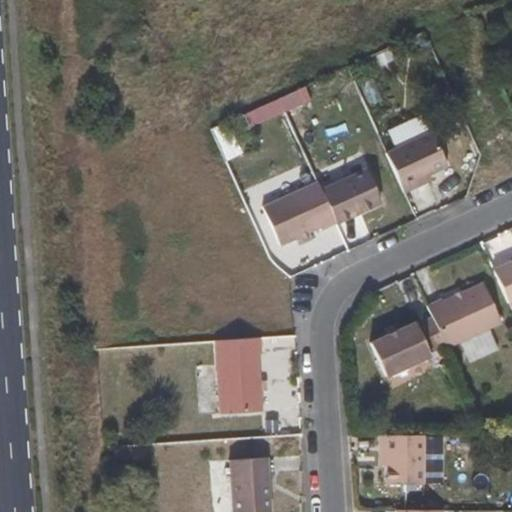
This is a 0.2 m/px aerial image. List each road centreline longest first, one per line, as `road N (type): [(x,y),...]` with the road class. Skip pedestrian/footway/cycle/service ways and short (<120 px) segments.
road 1 (residential): [(333,511),(322,334),(332,293),(511,206)]
road 2 (secondary): [(0,286),(15,511)]
